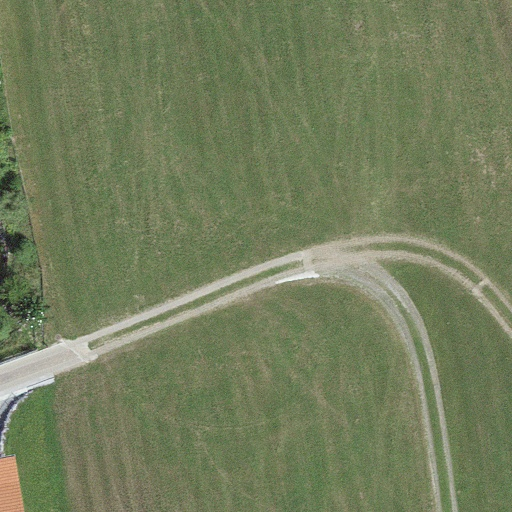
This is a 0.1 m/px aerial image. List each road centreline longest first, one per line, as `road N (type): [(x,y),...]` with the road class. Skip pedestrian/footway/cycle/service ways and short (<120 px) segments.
road 1 (track): [(0,369),(339,254),(434,252),(511,321)]
road 2 (track): [(339,254),(405,306),(447,511)]
